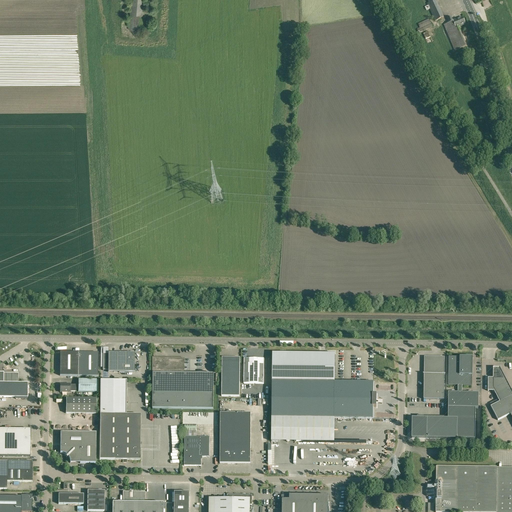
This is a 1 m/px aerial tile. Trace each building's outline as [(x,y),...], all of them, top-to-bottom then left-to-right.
[(128,30),(137,31),(139,15),(142,15),(143,0),(131,0),(130,14),(128,30)] [(454,22),(457,28),(466,24),(464,18),(454,22)] [(59,376),(98,376),(98,353),(60,352),(59,376)] [(108,373),(134,373),(135,361),(135,353),(108,353),(108,354),(100,354),(100,360),(103,360),(103,370),(108,370),(108,373)] [(373,419),(373,415),(374,387),(374,383),(368,383),(361,383),(351,383),(344,383),(339,383),(334,383),(334,354),(273,353),(272,382),(272,389),(272,418),(373,419)] [(423,400),(444,400),(444,357),(424,357),(423,400)] [(475,408),(478,408),(478,393),(462,393),(462,385),(471,385),(472,365),(461,365),(461,357),(448,357),(448,385),(458,385),(458,393),(448,393),(448,408),(475,408)] [(152,409),(213,409),(213,374),(183,374),(184,359),(153,358),(152,394),(152,409)] [(221,396),(239,397),(240,358),(222,358),(221,396)] [(243,384),(263,384),(264,359),(244,359),(243,384)] [(511,413),(511,415),(511,392),(499,368),(493,368),(492,378),(487,378),(487,391),(493,391),(499,401),(490,406),(497,420),(511,413)] [(0,397),(27,398),(27,383),(18,383),(18,374),(0,373),(0,397)] [(96,392),(98,392),(98,380),(96,380),(78,380),(78,392),(96,392)] [(99,460),(140,460),(140,415),(126,415),(126,381),(100,381),(100,415),(99,460)] [(60,392),(70,392),(76,392),(76,385),(70,385),(70,384),(60,384),(60,392)] [(65,413),(96,414),(96,399),(66,398),(65,413)] [(427,439),(475,439),(475,408),(448,408),(448,419),(423,419),(417,419),(412,419),(412,439),(427,439)] [(220,464),(250,464),(251,414),(220,413),(220,464)] [(196,431),(197,424),(184,423),(184,431),(196,431)] [(30,430),(0,429),(0,456),(30,457),(30,430)] [(70,463),(95,463),(95,433),(60,433),(60,453),(61,453),(62,453),(63,454),(64,455),(65,455),(66,456),(67,456),(67,457),(68,458),(68,459),(69,460),(69,461),(70,462),(70,463)] [(184,466),(201,466),(201,457),(209,457),(209,437),(184,437),(184,466)] [(0,489),(7,490),(7,482),(32,482),(32,462),(7,462),(0,461),(0,489)] [(511,511),(511,468),(436,467),(435,511),(511,511)] [(87,511),(104,511),(104,491),(87,491),(87,511)] [(112,511),(162,511),(163,503),(144,503),(145,492),(123,492),(122,503),(112,503),(112,511)] [(58,504),(83,504),(83,494),(58,494),(58,504)] [(0,511),(20,511),(21,511),(32,511),(32,495),(21,495),(21,497),(0,496),(0,511)] [(214,511),(249,511),(250,505),(252,505),(252,495),(227,495),(227,499),(215,499),(214,511)] [(283,511),(329,511),(329,496),(291,496),(291,500),(284,500),(283,511)]
